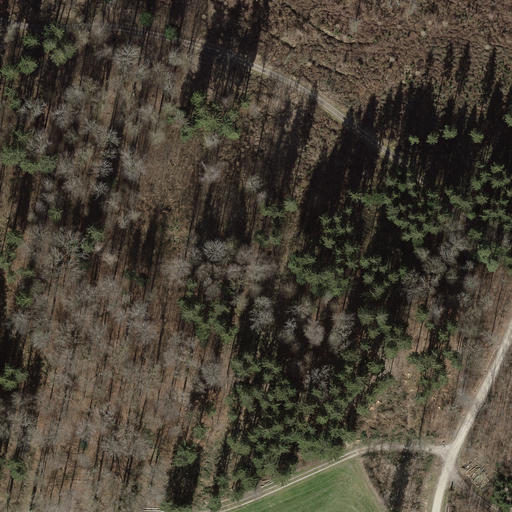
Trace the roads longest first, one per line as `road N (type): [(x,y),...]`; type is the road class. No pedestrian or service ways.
road 1 (track): [(511,242),(294,77),(98,21)]
road 2 (track): [(211,511),(350,454),(455,447)]
road 3 (track): [(511,336),(455,447),(436,511)]
road 4 (track): [(114,0),(98,21),(78,27),(0,19)]
